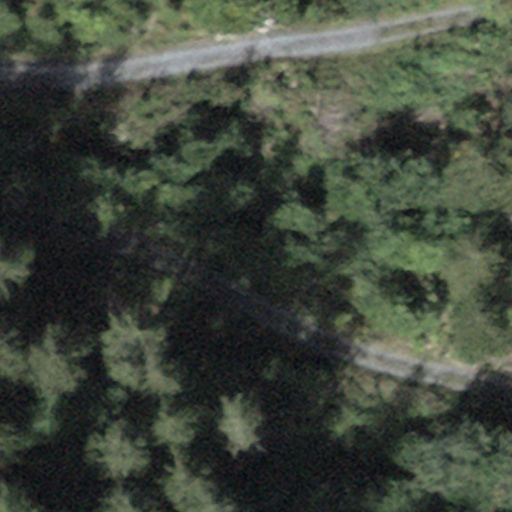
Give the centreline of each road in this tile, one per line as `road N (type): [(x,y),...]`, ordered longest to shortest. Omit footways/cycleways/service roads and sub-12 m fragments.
road 1 (track): [(511,389),(326,343),(124,245),(0,214)]
road 2 (track): [(0,70),(45,73),(511,12)]
